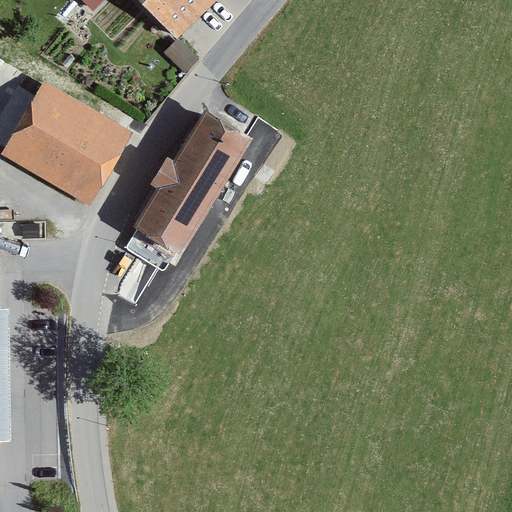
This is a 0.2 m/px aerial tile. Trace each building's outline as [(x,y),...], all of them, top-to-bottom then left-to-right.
[(88,0),(153,0),(172,19),(192,0),(84,0),(86,2),(88,0)] [(178,33),(165,49),(187,68),(201,53),(178,33)] [(0,132),(0,150),(85,202),(130,127),(37,71),(0,132)] [(134,218),(180,247),(251,133),(205,105),(134,218)] [(168,265),(177,246),(136,227),(127,246),(168,265)] [(0,440),(11,441),(11,308),(0,307),(0,440)]
